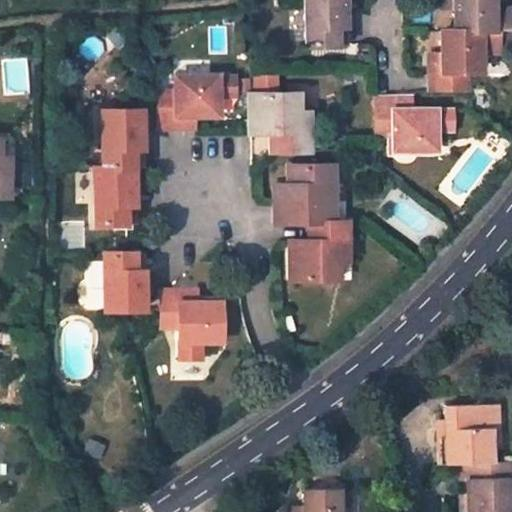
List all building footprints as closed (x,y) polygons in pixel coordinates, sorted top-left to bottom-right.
[(304,0),(305,45),(343,44),(343,43),(342,0),(304,0)] [(453,0),(439,0),(440,8),(454,9),(453,0)] [(453,0),(454,9),(454,30),(484,30),(498,29),(511,29),(511,28),(511,7),(493,7),(492,0),(453,0)] [(440,31),(441,52),(441,61),(429,61),(428,90),(466,89),(466,71),(480,71),(480,52),(498,52),(498,29),(484,30),(454,30),(440,30),(440,31)] [(441,52),(428,52),(429,61),(441,61),(441,52)] [(278,87),(278,74),(252,73),(252,87),(278,87)] [(158,91),(157,91),(158,129),(186,128),(186,116),(195,115),(217,115),(217,97),(235,96),(235,76),(176,77),(176,90),(158,91)] [(250,94),(249,94),(250,133),(268,133),(276,133),(276,151),(307,150),(307,112),(293,112),(289,108),(288,94),(250,94)] [(392,97),(374,97),(374,135),(375,135),(392,135),(392,149),(434,148),(433,130),(452,129),(452,109),(412,110),(402,110),(402,97),(402,96),(392,97)] [(411,97),(402,97),(402,110),(412,110),(411,97)] [(140,110),(101,111),(103,167),(133,167),(141,167),(140,110)] [(195,115),(186,116),(186,128),(195,128),(195,115)] [(276,133),(268,133),(269,151),(276,151),(276,133)] [(0,195),(8,196),(9,158),(0,157),(0,195)] [(327,165),(288,165),(289,184),(289,202),(274,203),(275,223),(277,222),(314,222),(328,221),(327,165)] [(94,168),(95,225),(133,225),(133,167),(103,167),(94,168)] [(289,184),(274,185),(274,203),(289,202),(289,184)] [(328,221),(314,222),(315,228),(315,240),(307,240),(289,241),(290,279),(328,279),(328,265),(333,260),(347,260),(346,221),(328,221)] [(142,252),(134,252),(104,252),(105,310),(143,309),(143,289),(142,252)] [(174,289),(160,289),(161,328),(180,328),(180,360),(203,360),(202,340),(220,340),(220,301),(199,301),(189,302),(189,288),(174,289)] [(198,289),(189,288),(189,302),(199,301),(198,289)] [(490,404),(444,405),(446,435),(453,435),(454,463),(458,463),(491,462),(490,404)] [(458,463),(459,477),(465,477),(492,476),(491,462),(458,463)] [(491,462),(492,476),(465,477),(466,511),(511,511),(511,495),(511,462),(491,462)] [(337,511),(336,486),(299,487),(299,511),(337,511)]
